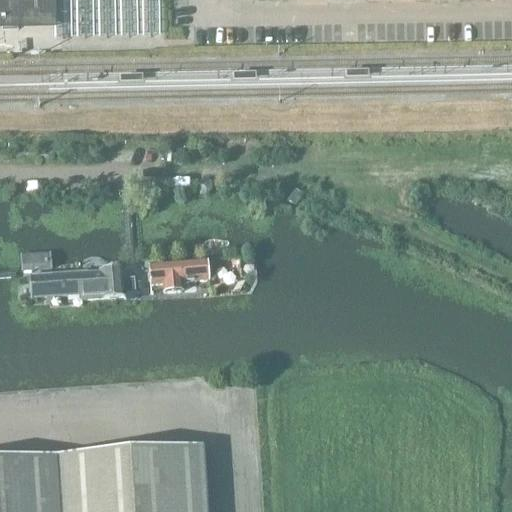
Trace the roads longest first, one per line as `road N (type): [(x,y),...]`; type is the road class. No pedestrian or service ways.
road 1 (unclassified): [(511,9),(237,12),(214,0)]
road 2 (unclassified): [(0,175),(125,169)]
